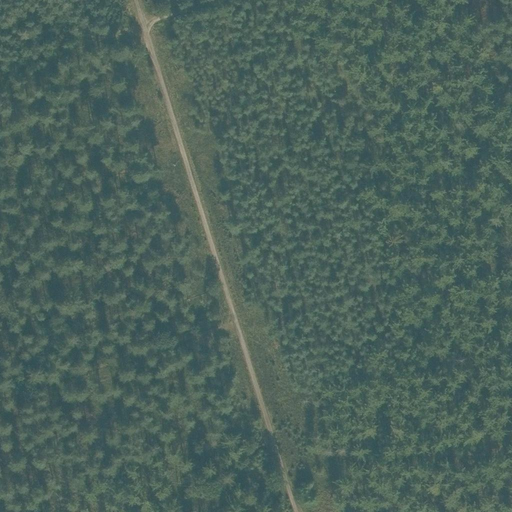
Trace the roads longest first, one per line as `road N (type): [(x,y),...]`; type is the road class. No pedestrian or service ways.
road 1 (track): [(142,25),(237,326)]
road 2 (track): [(237,326),(0,398)]
road 3 (track): [(297,511),(237,326)]
